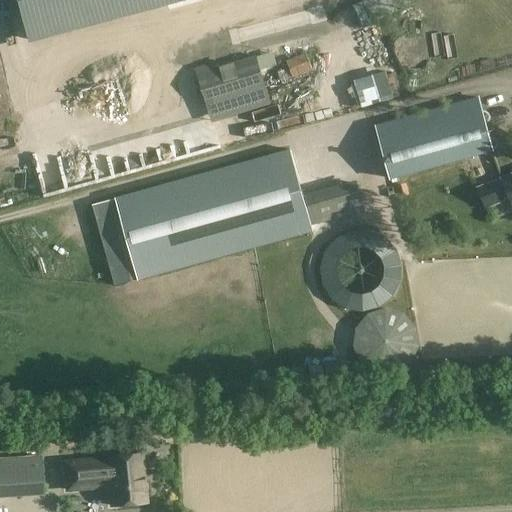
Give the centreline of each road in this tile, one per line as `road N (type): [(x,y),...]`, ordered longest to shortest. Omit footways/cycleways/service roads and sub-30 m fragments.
road 1 (track): [(124,182),(488,82),(511,87)]
road 2 (track): [(124,182),(0,213)]
